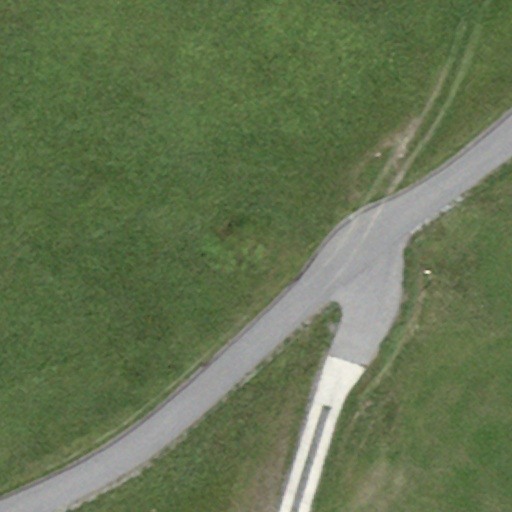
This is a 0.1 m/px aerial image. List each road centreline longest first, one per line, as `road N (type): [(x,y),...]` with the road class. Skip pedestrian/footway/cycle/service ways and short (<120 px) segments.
road 1 (track): [(511,138),(365,250),(155,434),(16,511)]
road 2 (track): [(365,250),(344,364),(295,511)]
